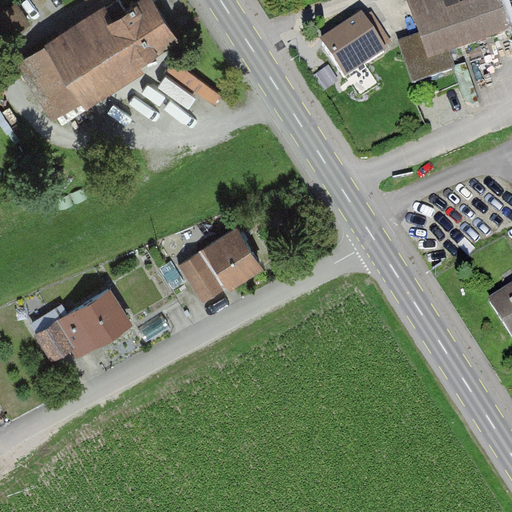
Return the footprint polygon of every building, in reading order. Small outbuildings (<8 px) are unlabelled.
[(154,0),(112,0),(16,63),(53,118),(178,36),(154,0)] [(511,0),(403,0),(416,35),(395,42),(411,90),(456,75),(449,54),(511,32),(511,0)] [(0,39),(29,21),(18,4),(0,15),(0,39)] [(346,77),(382,53),(358,18),(322,42),(346,77)] [(323,90),(335,81),(326,67),(313,76),(323,90)] [(160,74),(175,99),(183,94),(168,69),(160,74)] [(261,266),(234,223),(176,261),(203,303),(261,266)] [(511,285),(487,303),(511,337),(511,285)] [(130,321),(109,288),(39,332),(54,356),(91,333),(97,342),(130,321)]
